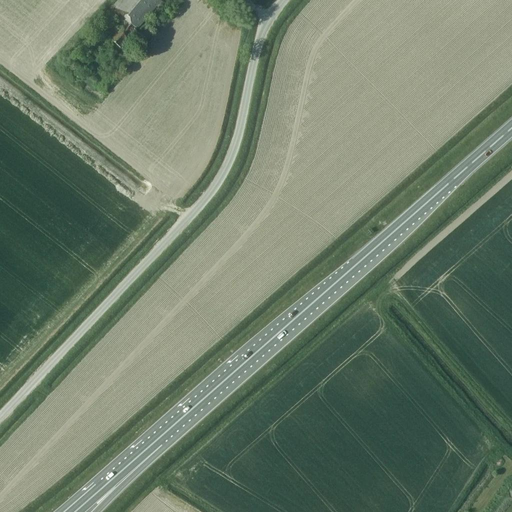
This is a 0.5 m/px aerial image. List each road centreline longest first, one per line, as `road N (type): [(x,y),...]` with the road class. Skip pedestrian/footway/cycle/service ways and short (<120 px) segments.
road 1 (unclassified): [(0,423),(213,196),(267,22),(285,0)]
road 2 (trunk): [(157,439),(511,127)]
